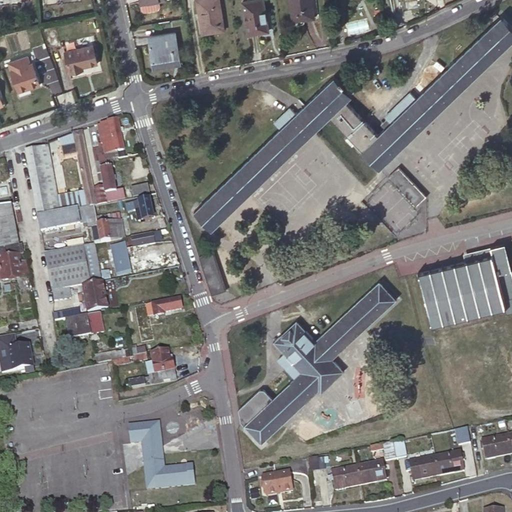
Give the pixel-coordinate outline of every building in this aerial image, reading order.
[(219,0),(197,0),(202,32),(224,29),(219,0)] [(264,0),(244,0),(243,0),(248,33),(269,29),(264,0)] [(313,0),(289,0),(293,20),(315,16),(313,0)] [(194,209),(211,227),(331,113),(381,166),(511,40),(511,27),(501,16),(418,96),(411,90),(386,113),(393,120),(379,132),(347,98),(353,92),(344,82),(345,81),(342,77),(340,79),(336,75),(306,103),(301,96),(275,121),(281,127),(194,209)] [(176,31),(149,35),(153,60),(180,56),(176,31)] [(99,44),(70,46),(71,67),(85,66),(85,63),(100,63),(99,44)] [(9,63),(11,71),(18,91),(29,87),(30,89),(40,85),(33,63),(30,64),(27,57),(9,63)] [(101,129),(104,145),(105,145),(108,154),(115,152),(115,153),(124,151),(127,151),(125,140),(124,140),(120,120),(110,122),(111,124),(103,125),(104,128),(101,129)] [(93,181),(84,131),(75,134),(89,209),(94,207),(108,204),(108,203),(106,189),(94,191),(93,181)] [(101,149),(94,150),(96,163),(101,162),(113,160),(117,159),(115,153),(115,152),(108,154),(105,145),(104,145),(100,146),(101,149)] [(28,151),(41,218),(62,214),(51,147),(28,151)] [(113,160),(101,162),(103,174),(104,179),(106,189),(108,203),(125,200),(123,191),(116,192),(112,169),(114,169),(113,160)] [(398,167),(387,178),(415,206),(426,195),(398,167)] [(93,181),(94,191),(106,189),(104,179),(93,181)] [(152,184),(134,188),(136,196),(154,192),(152,184)] [(170,230),(166,217),(155,219),(151,201),(137,203),(138,207),(135,207),(136,209),(134,209),(136,221),(141,222),(142,232),(124,236),(121,222),(108,224),(112,242),(170,230)] [(0,248),(21,244),(14,206),(0,208),(0,248)] [(89,209),(86,209),(89,224),(89,227),(88,227),(88,229),(93,228),(98,227),(98,226),(94,207),(89,209)] [(41,218),(44,233),(89,224),(86,209),(75,211),(62,214),(41,218)] [(109,217),(111,223),(121,221),(120,214),(109,217)] [(108,224),(98,226),(98,227),(101,244),(112,242),(108,224)] [(101,244),(98,227),(93,228),(96,245),(101,244)] [(154,235),(132,239),(134,249),(156,244),(154,235)] [(419,272),(433,324),(507,303),(505,297),(511,294),(511,269),(504,241),(491,245),(493,252),(468,259),(419,272)] [(126,244),(112,247),(118,277),(132,274),(126,244)] [(24,245),(7,248),(9,257),(1,259),(6,282),(27,279),(27,277),(31,277),(28,262),(23,264),(21,256),(26,255),(24,245)] [(91,246),(47,255),(55,292),(104,282),(96,245),(91,246)] [(466,252),(468,259),(493,252),(491,245),(466,252)] [(202,262),(212,294),(226,288),(214,250),(199,255),(202,262)] [(245,425),(262,443),(319,389),(322,392),(345,371),(333,358),(398,299),(380,279),(316,339),(297,319),(274,340),(285,352),(279,358),(296,377),(245,425)] [(104,284),(85,287),(90,313),(109,309),(104,284)] [(182,300),(154,305),(156,317),(166,315),(166,314),(184,311),(182,300)] [(154,305),(147,306),(149,318),(156,317),(154,305)] [(147,306),(140,307),(147,344),(154,342),(149,318),(147,306)] [(73,319),(67,320),(71,339),(92,335),(89,315),(82,317),(73,319)] [(30,346),(11,350),(15,373),(27,371),(28,374),(36,372),(30,346)] [(137,347),(134,347),(136,357),(138,356),(148,355),(146,348),(138,349),(137,347)] [(169,350),(153,353),(156,364),(149,365),(151,376),(163,374),(165,385),(179,382),(175,361),(172,362),(169,350)] [(98,364),(113,361),(128,358),(127,351),(117,353),(117,352),(97,356),(98,364)] [(128,358),(113,361),(114,367),(149,361),(148,355),(138,356),(136,357),(128,358)] [(151,379),(145,380),(147,388),(165,385),(163,374),(151,376),(151,379)] [(130,383),(132,391),(147,388),(145,380),(130,383)] [(163,420),(133,423),(135,441),(146,440),(150,487),(198,483),(196,469),(190,464),(167,466),(163,420)] [(458,430),(461,444),(469,443),(466,429),(458,430)] [(486,458),(511,453),(508,434),(482,439),(486,458)] [(394,440),(397,457),(408,455),(405,438),(394,440)] [(384,442),(388,459),(397,457),(394,440),(384,442)] [(440,474),(465,469),(462,450),(436,455),(440,474)] [(413,479),(440,474),(436,455),(410,460),(412,469),(413,479)] [(310,460),(312,471),(325,469),(323,457),(310,460)] [(362,485),(389,480),(385,460),(359,465),(362,485)] [(336,489),(362,485),(359,465),(333,470),(336,489)] [(292,469),(265,474),(269,493),(288,489),(288,490),(295,489),(292,469)]
